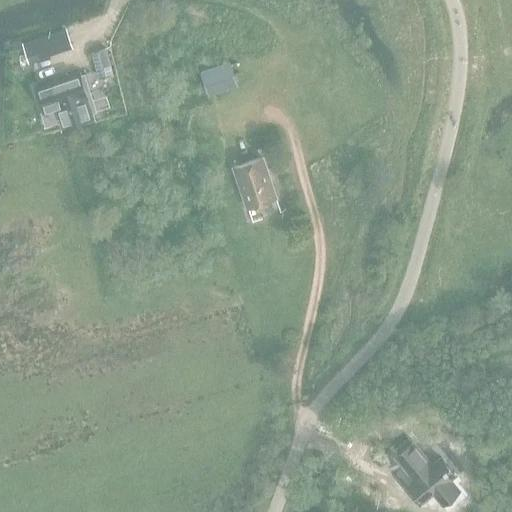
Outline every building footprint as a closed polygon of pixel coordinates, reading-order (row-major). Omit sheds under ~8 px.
[(22,42),(27,55),(48,47),(44,35),(22,42)] [(103,48),(88,52),(95,80),(110,76),(103,48)] [(203,68),(210,91),(240,82),(232,58),(203,68)] [(59,122),(60,122),(96,112),(84,74),(71,78),(69,69),(30,82),(38,108),(52,104),(59,122)] [(233,164),(246,203),(275,194),(262,155),(233,164)] [(10,299),(15,312),(49,300),(45,287),(10,299)] [(416,492),(421,498),(428,492),(424,487),(430,482),(418,467),(410,473),(393,451),(384,457),(405,483),(402,485),(409,493),(410,496),(416,492)]
